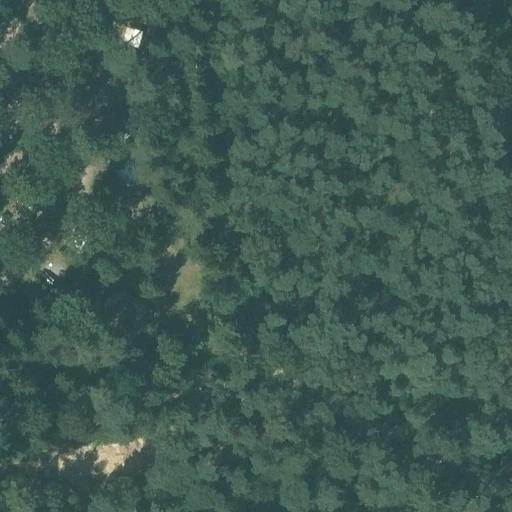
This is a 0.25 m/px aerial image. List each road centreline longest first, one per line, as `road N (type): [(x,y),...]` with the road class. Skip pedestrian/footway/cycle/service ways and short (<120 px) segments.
road 1 (track): [(511,498),(282,378),(264,355),(206,0)]
road 2 (track): [(501,0),(511,407)]
road 3 (track): [(0,276),(22,269),(63,227),(79,186),(96,137),(96,0)]
